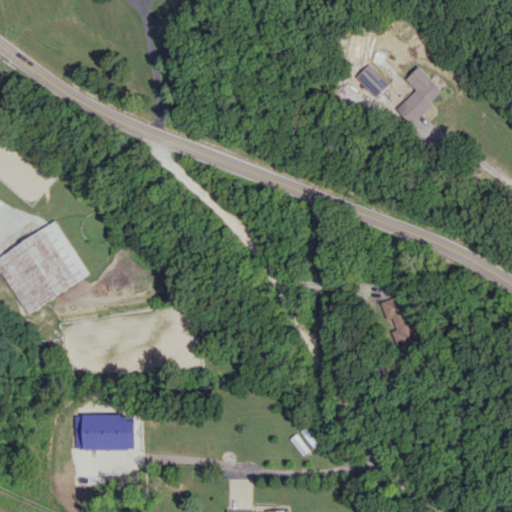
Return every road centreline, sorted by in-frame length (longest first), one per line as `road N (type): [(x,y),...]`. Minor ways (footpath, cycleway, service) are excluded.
road 1 (tertiary): [(511,278),(395,223),(110,113),(0,40)]
road 2 (residential): [(159,135),(267,265),(379,456),(447,511)]
